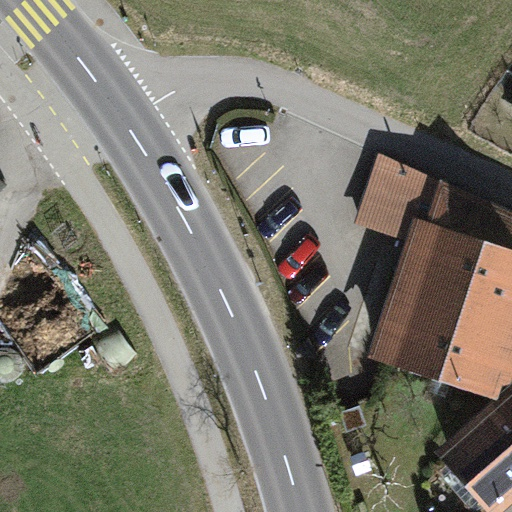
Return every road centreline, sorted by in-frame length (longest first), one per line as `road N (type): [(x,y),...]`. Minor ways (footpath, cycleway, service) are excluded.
road 1 (secondary): [(126,120),(199,244),(257,378),(302,511)]
road 2 (residential): [(126,120),(166,97),(284,91),(511,189)]
road 3 (secondary): [(29,0),(126,120)]
